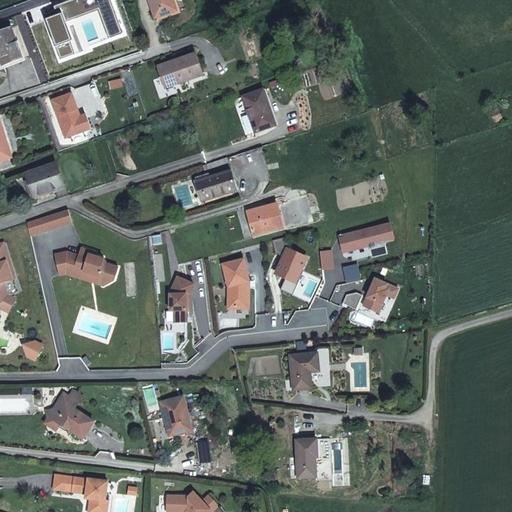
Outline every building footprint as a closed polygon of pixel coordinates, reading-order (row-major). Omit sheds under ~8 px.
[(177,12),(172,0),(149,0),(156,18),(177,12)] [(0,45),(1,48),(0,48),(0,55),(3,64),(21,58),(11,28),(0,32),(0,45)] [(179,80),(180,83),(204,75),(196,54),(159,67),(165,85),(179,80)] [(111,88),(121,86),(120,80),(110,82),(111,88)] [(263,90),(243,97),(255,130),(256,132),(275,125),(263,90)] [(248,133),(255,130),(249,114),(242,117),(248,133)] [(0,120),(0,161),(11,158),(0,120)] [(230,162),(228,158),(203,166),(204,171),(230,162)] [(56,164),(26,174),(34,196),(64,187),(56,164)] [(231,171),(210,178),(197,182),(203,201),(237,190),(231,171)] [(209,174),(196,178),(197,182),(210,178),(209,174)] [(267,204),(247,209),(254,235),(283,227),(277,205),(268,207),(267,204)] [(69,209),(44,217),(48,230),(73,222),(69,209)] [(44,217),(28,222),(31,236),(48,230),(44,217)] [(391,226),(340,236),(343,249),(348,248),(349,251),(368,246),(368,244),(394,239),(391,226)] [(290,251),(287,237),(273,241),(276,253),(284,257),(276,274),(296,282),(307,258),(290,251)] [(4,243),(0,244),(0,302),(7,300),(9,296),(5,282),(16,278),(4,243)] [(55,254),(60,272),(67,271),(83,276),(84,271),(99,276),(105,286),(115,280),(119,267),(107,264),(104,259),(89,256),(90,248),(81,246),(80,254),(67,252),(55,254)] [(332,253),(321,254),(323,270),(333,268),(332,253)] [(234,309),(249,309),(250,288),(247,288),(247,283),(250,282),(244,259),(223,264),(229,287),(229,297),(234,298),(234,309)] [(67,271),(60,272),(60,275),(67,274),(105,286),(99,276),(84,271),(83,276),(67,271)] [(175,323),(188,323),(187,311),(191,311),(191,300),(187,300),(187,294),(190,294),(195,285),(178,277),(170,294),(171,311),(175,311),(175,323)] [(376,279),(364,307),(379,314),(387,295),(395,299),(399,289),(376,279)] [(0,302),(0,306),(10,311),(16,300),(9,296),(7,300),(0,302)] [(38,342),(26,345),(30,360),(42,356),(38,342)] [(318,353),(291,355),(294,390),(311,388),(310,372),(319,371),(318,353)] [(61,399),(66,402),(69,396),(64,393),(61,399)] [(68,425),(66,427),(83,438),(93,421),(75,409),(79,403),(69,396),(66,402),(61,399),(54,409),(47,410),(50,426),(61,424),(62,421),(68,425)] [(169,418),(174,435),(193,431),(184,397),(161,403),(165,419),(169,418)] [(170,436),(174,435),(169,418),(165,419),(170,436)] [(318,439),(297,440),(298,478),(317,477),(316,457),(318,457),(318,439)] [(87,492),(90,492),(92,495),(91,498),(94,498),(93,511),(92,511),(108,511),(110,498),(107,498),(109,479),(89,477),(89,478),(55,474),(53,488),(73,491),(73,488),(87,489),(87,492)] [(188,499),(167,497),(166,508),(168,509),(167,511),(206,511),(192,496),(188,499)]
